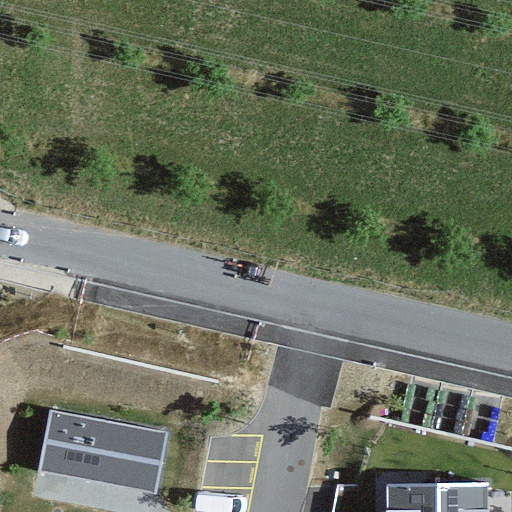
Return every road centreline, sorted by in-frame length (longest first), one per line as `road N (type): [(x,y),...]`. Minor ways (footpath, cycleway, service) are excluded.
road 1 (residential): [(0,239),(372,323)]
road 2 (residential): [(338,511),(372,323)]
road 3 (residential): [(372,323),(511,354)]
